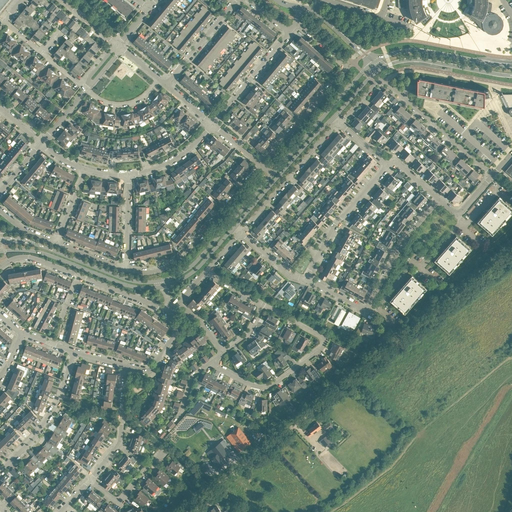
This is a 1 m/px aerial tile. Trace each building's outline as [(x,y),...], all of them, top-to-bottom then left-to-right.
[(32,2),(30,5),(35,9),(40,3),(43,5),(45,5),(47,7),(50,4),(45,0),(32,0),(31,1),(32,2)] [(104,0),(126,18),(134,8),(124,0),(104,0)] [(176,5),(170,0),(168,0),(166,3),(173,9),(176,5)] [(347,0),(353,2),(359,4),(367,6),(367,7),(373,9),(373,8),(377,9),(378,7),(380,0),(347,0)] [(398,0),(398,2),(398,3),(398,8),(410,7),(410,9),(411,12),(411,13),(412,15),(413,17),(414,19),(415,22),(429,14),(428,13),(427,9),(426,9),(425,4),(425,0),(398,0)] [(488,1),(487,0),(471,0),(472,2),(472,3),(471,7),(471,8),(469,12),(469,13),(468,13),(467,13),(466,13),(466,14),(466,15),(466,16),(471,19),(474,22),(475,22),(481,28),(480,28),(484,27),(486,30),(485,31),(486,30),(488,32),(488,33),(489,32),(492,33),(492,34),(492,33),(495,33),(496,34),(496,33),(498,31),(499,32),(499,31),(501,29),(502,29),(501,28),(502,25),(503,25),(502,25),(502,22),(503,22),(502,21),(501,21),(500,19),(501,18),(500,18),(497,16),(498,16),(498,15),(490,12),(491,11),(491,9),(491,8),(491,7),(492,5),(492,4),(488,3),(488,1)] [(47,7),(46,8),(53,13),(50,16),(50,17),(49,19),(48,20),(51,22),(61,10),(58,8),(54,4),(53,5),(50,3),(50,4),(47,7)] [(173,9),(166,3),(163,7),(169,13),(173,9)] [(30,15),(35,9),(30,5),(29,7),(27,6),(21,14),(33,24),(36,21),(33,19),(33,17),(30,15)] [(202,9),(200,11),(210,19),(213,14),(203,5),(201,8),(202,9)] [(169,13),(163,7),(159,12),(166,17),(169,13)] [(241,17),(247,10),(242,7),(237,14),(241,17)] [(68,18),(69,16),(61,10),(51,22),(52,23),(54,25),(56,22),(58,22),(60,19),(66,24),(70,19),(68,18)] [(245,21),(251,14),(247,10),(241,17),(245,21)] [(210,19),(200,11),(198,13),(197,12),(195,14),(206,23),(210,19)] [(166,17),(159,12),(156,16),(163,22),(166,17)] [(33,24),(21,14),(15,21),(16,22),(14,25),(19,29),(24,22),(27,25),(28,25),(31,27),(33,24)] [(206,23),(195,14),(194,16),(195,17),(193,19),(203,27),(206,23)] [(250,24),(255,17),(251,14),(245,21),(250,24)] [(163,22),(156,16),(152,20),(159,26),(163,22)] [(254,27),(259,20),(255,17),(250,24),(254,27)] [(50,25),(52,23),(51,22),(48,20),(49,19),(48,19),(42,25),(39,23),(38,23),(36,21),(33,24),(45,34),(52,26),(50,25)] [(71,39),(81,27),(74,20),(73,21),(70,19),(66,24),(72,29),(70,32),(70,34),(68,36),(70,38),(71,39)] [(203,27),(193,19),(191,21),(190,20),(188,22),(199,31),(203,27)] [(159,26),(152,20),(149,24),(158,32),(161,27),(159,26)] [(258,31),(264,23),(259,20),(254,27),(258,31)] [(199,31),(188,22),(187,24),(188,25),(186,27),(196,35),(199,31)] [(262,34),(268,27),(264,23),(258,31),(262,34)] [(45,34),(33,24),(31,27),(33,29),(33,30),(36,33),(31,39),(36,43),(38,40),(39,41),(45,34)] [(227,26),(223,30),(234,39),(236,37),(234,36),(237,33),(234,30),(233,31),(227,26)] [(88,34),(89,33),(81,27),(71,39),(74,41),(76,39),(77,39),(80,36),(86,41),(87,40),(89,37),(90,37),(90,36),(88,34)] [(196,35),(186,27),(185,30),(183,28),(182,30),(192,39),(196,35)] [(267,37),(272,30),(268,27),(262,34),(267,37)] [(192,39),(182,30),(180,32),(181,33),(179,36),(189,44),(192,39)] [(234,39),(223,30),(220,34),(229,42),(231,40),(232,41),(234,39)] [(277,34),(272,30),(267,37),(271,41),(277,34)] [(5,47),(13,38),(10,36),(8,34),(7,35),(5,33),(0,38),(0,43),(0,44),(1,43),(5,47)] [(229,42),(220,34),(216,38),(227,47),(229,45),(227,44),(229,42)] [(138,46),(144,39),(139,35),(134,42),(138,46)] [(189,44),(179,36),(178,38),(176,37),(175,39),(185,48),(189,44)] [(101,47),(90,37),(89,37),(87,40),(89,42),(89,44),(92,46),(87,52),(92,56),(94,54),(95,55),(101,47)] [(300,48),(305,41),(301,37),(299,40),(296,38),(291,42),(299,49),(300,48)] [(11,53),(19,44),(16,43),(17,42),(15,40),(13,38),(5,47),(9,50),(9,51),(11,53)] [(75,42),(74,41),(71,39),(70,38),(68,40),(67,39),(61,47),(73,57),(75,54),(73,52),(73,50),(70,48),(75,42)] [(227,47),(216,38),(213,42),(222,50),(224,48),(226,49),(227,47)] [(142,49),(148,42),(144,39),(138,46),(142,49)] [(185,48),(175,39),(173,41),(174,42),(172,44),(182,52),(185,48)] [(149,41),(148,42),(142,49),(146,53),(152,46),(153,44),(149,41)] [(304,51),(310,44),(305,41),(300,48),(304,51)] [(222,50),(213,42),(209,47),(220,56),(222,54),(221,53),(222,50)] [(251,43),(249,45),(260,54),(264,50),(254,42),(252,44),(251,43)] [(19,58),(26,49),(24,47),(23,47),(21,46),(19,44),(11,53),(14,55),(15,55),(19,58)] [(308,55),(314,48),(310,44),(304,51),(308,55)] [(260,54),(249,45),(247,47),(249,48),(247,50),(257,58),(260,54)] [(150,56),(156,49),(152,46),(146,53),(150,56)] [(73,57),(61,47),(54,54),(55,55),(53,58),(58,62),(63,56),(66,58),(68,58),(70,60),(73,57)] [(220,56),(209,47),(206,51),(215,59),(217,57),(219,58),(220,56)] [(312,58),(318,52),(314,48),(308,55),(312,58)] [(25,65),(32,56),(30,54),(31,53),(29,52),(29,51),(26,49),(19,58),(23,62),(22,62),(25,65)] [(154,60),(160,53),(156,49),(150,56),(154,60)] [(257,58),(247,50),(245,52),(244,51),(242,53),(253,62),(257,58)] [(215,59),(206,51),(202,55),(213,64),(215,62),(214,61),(215,59)] [(85,67),(91,59),(90,58),(92,56),(87,52),(82,58),(79,56),(77,56),(75,54),(73,57),(85,67)] [(316,62),(322,55),(318,52),(312,58),(316,62)] [(159,63),(164,56),(160,53),(154,60),(159,63)] [(253,62),(242,53),(241,55),(242,56),(240,58),(250,66),(253,62)] [(285,53),(281,57),(288,63),(290,65),(294,60),(292,58),(291,58),(285,53)] [(213,64),(202,55),(199,59),(208,67),(210,65),(212,66),(213,64)] [(320,65),(326,59),(322,55),(316,62),(320,65)] [(32,69),(40,60),(37,58),(37,59),(35,57),(34,58),(32,56),(25,65),(27,67),(28,66),(32,69)] [(163,67),(168,60),(164,56),(159,63),(163,67)] [(78,75),(82,70),(85,67),(73,57),(70,60),(73,62),(73,63),(76,66),(70,72),(75,76),(77,74),(78,75)] [(284,67),(288,63),(281,57),(277,61),(284,67)] [(250,66),(240,58),(238,60),(237,59),(235,61),(246,70),(250,66)] [(208,67),(199,59),(195,63),(206,72),(208,70),(207,69),(208,67)] [(324,69),(330,62),(326,59),(320,65),(324,69)] [(38,76),(46,67),(43,65),(44,65),(42,63),(40,60),(32,69),(36,73),(36,74),(38,76)] [(173,63),(168,60),(163,67),(167,70),(173,63)] [(246,70),(235,61),(234,63),(235,64),(233,67),(243,75),(246,70)] [(284,67),(277,61),(274,65),(281,71),(284,67)] [(334,66),(330,62),(324,69),(328,73),(334,66)] [(281,71),(274,65),(271,69),(277,75),(281,71)] [(46,81),(53,72),(51,70),(49,68),(48,69),(46,67),(38,76),(41,78),(42,77),(46,81)] [(243,75),(233,67),(231,69),(230,68),(228,70),(239,79),(243,75)] [(277,75),(271,69),(267,74),(274,79),(277,75)] [(239,79),(228,70),(227,72),(228,73),(226,75),(236,83),(239,79)] [(52,87),(59,79),(57,77),(58,76),(56,74),(53,72),(46,81),(50,84),(49,85),(52,87)] [(6,77),(2,74),(0,75),(0,83),(2,81),(5,83),(8,79),(9,79),(9,78),(8,77),(7,77),(6,77)] [(274,79),(267,74),(264,78),(271,83),(274,79)] [(185,85),(190,78),(186,75),(180,81),(185,85)] [(236,83),(226,75),(224,77),(223,76),(221,78),(232,87),(236,83)] [(195,82),(190,78),(185,85),(189,89),(195,82)] [(232,87),(221,78),(220,80),(221,81),(219,83),(229,91),(232,87)] [(271,83),(264,78),(260,82),(267,88),(271,83)] [(315,78),(311,83),(318,88),(321,84),(315,78)] [(0,84),(6,90),(12,83),(8,79),(5,83),(2,81),(0,83),(0,84)] [(59,92),(67,83),(64,81),(62,80),(59,79),(52,87),(55,89),(59,92)] [(492,97),(488,89),(487,89),(488,90),(485,91),(485,90),(484,90),(484,92),(426,81),(419,79),(419,81),(418,81),(418,80),(417,93),(418,93),(417,94),(417,96),(481,108),(482,106),(484,107),(485,98),(486,98),(487,98),(488,97),(489,97),(491,96),(491,97),(492,97)] [(193,92),(199,85),(195,82),(189,89),(193,92)] [(13,90),(16,86),(12,83),(6,90),(13,96),(16,92),(13,90)] [(68,101),(75,92),(71,88),(71,87),(69,86),(69,85),(67,83),(59,92),(63,96),(68,101)] [(318,88),(311,83),(307,87),(314,93),(318,88)] [(197,95),(203,89),(199,85),(193,92),(197,95)] [(256,85),(253,89),(262,97),(265,93),(263,92),(263,91),(256,85)] [(17,99),(23,92),(19,88),(19,87),(19,86),(18,86),(17,86),(16,86),(13,90),(16,92),(13,96),(17,99)] [(204,87),(203,89),(197,95),(201,99),(207,92),(208,90),(204,87)] [(314,93),(307,87),(304,91),(311,97),(314,93)] [(259,101),(262,97),(253,89),(249,93),(259,101)] [(381,91),(376,96),(382,101),(387,96),(388,97),(390,94),(386,90),(383,93),(381,91)] [(158,95),(156,97),(165,105),(168,101),(169,101),(171,98),(163,91),(161,94),(160,93),(158,95)] [(311,97),(304,91),(300,95),(307,101),(311,97)] [(27,101),(30,97),(30,96),(30,95),(29,95),(28,95),(27,95),(23,92),(17,99),(21,103),(24,99),(27,101)] [(205,102),(211,95),(207,92),(201,99),(205,102)] [(259,101),(249,93),(246,97),(255,105),(259,101)] [(511,94),(509,94),(506,94),(503,94),(502,94),(509,108),(508,108),(508,109),(507,109),(507,110),(507,111),(507,112),(507,113),(508,113),(508,114),(509,115),(510,115),(511,115),(511,94)] [(215,99),(211,95),(205,102),(210,106),(215,99)] [(307,101),(300,95),(297,99),(303,105),(307,101)] [(378,106),(382,101),(376,96),(372,101),(374,103),(372,106),(378,111),(380,109),(378,106)] [(28,108),(34,101),(30,97),(27,101),(24,99),(21,103),(28,108)] [(165,105),(156,97),(154,100),(152,102),(153,103),(151,104),(159,114),(162,110),(161,109),(165,105)] [(255,105),(246,97),(243,101),(249,107),(250,106),(250,107),(248,109),(255,115),(257,112),(252,109),(255,105)] [(303,105),(297,99),(293,103),(300,109),(303,105)] [(35,108),(38,104),(34,101),(28,108),(34,114),(37,110),(35,108)] [(88,116),(95,107),(93,105),(91,103),(90,104),(86,101),(78,109),(83,113),(84,112),(88,116)] [(300,109),(293,103),(289,107),(296,113),(300,109)] [(39,117),(45,110),(41,106),(41,105),(41,104),(40,104),(39,104),(38,104),(35,108),(37,110),(34,114),(39,117)] [(159,114),(151,104),(149,106),(148,105),(146,107),(146,106),(143,108),(149,118),(154,116),(159,114)] [(288,113),(289,111),(282,105),(277,111),(280,113),(289,121),(292,117),(288,113)] [(372,118),(378,111),(372,106),(370,108),(368,106),(363,111),(372,118)] [(398,119),(406,111),(400,106),(398,109),(396,107),(391,113),(398,120),(398,119)] [(96,124),(102,113),(99,112),(100,111),(98,109),(95,107),(88,116),(92,119),(91,120),(96,124)] [(149,118),(143,108),(140,110),(138,111),(139,112),(136,113),(140,124),(145,122),(144,121),(149,118)] [(54,118),(52,116),(51,116),(52,115),(52,114),(51,113),(50,113),(49,113),(45,110),(39,117),(45,123),(49,119),(50,120),(51,121),(54,118)] [(174,118),(178,121),(181,119),(185,114),(185,113),(183,111),(182,111),(181,110),(176,115),(174,113),(170,118),(172,120),(174,118)] [(372,118),(363,111),(358,116),(361,119),(359,121),(363,124),(363,125),(365,126),(372,118)] [(406,111),(398,119),(404,124),(405,124),(407,125),(411,120),(409,118),(411,116),(406,111)] [(236,117),(236,118),(238,116),(233,112),(226,121),(230,124),(236,117)] [(108,125),(110,114),(107,113),(107,114),(104,113),(104,114),(102,113),(96,124),(103,125),(103,124),(108,125)] [(140,124),(136,113),(133,114),(133,113),(131,114),(130,113),(127,114),(129,125),(135,124),(135,125),(140,124)] [(289,121),(280,113),(276,117),(279,119),(286,125),(289,121)] [(119,128),(119,116),(116,116),(116,115),(114,115),(114,114),(110,114),(108,125),(114,126),(114,127),(119,128)] [(129,125),(127,114),(124,114),(124,115),(121,115),(122,116),(119,116),(119,128),(124,127),(124,126),(129,125)] [(182,130),(191,119),(191,118),(189,116),(189,117),(187,116),(183,121),(181,119),(178,121),(177,124),(178,125),(178,126),(182,130)] [(240,121),(236,118),(236,117),(230,124),(234,127),(240,121)] [(276,117),(273,121),(276,123),(282,129),(286,125),(279,119),(276,117)] [(192,119),(191,119),(182,130),(187,133),(187,132),(190,134),(194,130),(191,128),(196,123),(194,121),(192,119)] [(244,124),(245,122),(241,119),(240,121),(234,127),(238,131),(244,124)] [(363,124),(359,121),(357,119),(352,124),(354,126),(352,128),(358,134),(361,131),(358,129),(363,124)] [(415,130),(421,124),(415,120),(413,122),(411,120),(406,126),(409,129),(411,126),(415,130)] [(282,129),(276,123),(273,121),(268,127),(272,131),(274,129),(279,133),(282,129)] [(69,125),(67,127),(67,128),(72,132),(75,134),(77,136),(80,132),(82,130),(78,125),(76,128),(71,123),(69,125)] [(248,127),(244,124),(238,131),(242,134),(248,127)] [(426,129),(421,124),(415,130),(413,133),(421,139),(426,133),(424,131),(426,129)] [(271,133),(272,131),(268,127),(265,125),(260,131),(263,133),(272,141),(275,137),(271,133)] [(10,130),(6,127),(0,134),(4,138),(10,130)] [(374,137),(377,140),(382,134),(376,129),(375,131),(373,129),(367,136),(370,138),(374,134),(375,135),(374,137)] [(77,136),(75,134),(72,132),(70,134),(65,130),(64,132),(63,131),(61,133),(62,134),(69,141),(71,142),(75,138),(77,136)] [(175,141),(172,135),(170,132),(163,136),(164,139),(169,148),(174,145),(173,142),(175,141)] [(390,137),(384,132),(382,134),(377,140),(381,143),(382,141),(385,143),(390,137)] [(272,141),(263,133),(260,137),(269,145),(272,141)] [(345,147),(351,140),(344,133),(341,136),(339,134),(335,138),(342,144),(341,144),(342,145),(343,145),(344,146),(345,147)] [(428,146),(436,137),(430,133),(428,135),(426,133),(421,139),(428,146)] [(26,142),(28,140),(21,134),(18,137),(20,139),(16,143),(24,149),(27,145),(27,144),(28,144),(26,142)] [(69,141),(62,134),(61,135),(61,134),(59,136),(59,137),(58,138),(63,143),(61,145),(66,149),(68,147),(66,145),(69,141)] [(392,138),(388,142),(389,142),(391,144),(389,145),(393,149),(398,143),(395,140),(397,138),(394,135),(392,138)] [(212,146),(218,140),(213,136),(206,145),(211,148),(212,146)] [(269,145),(260,137),(256,140),(257,141),(259,142),(259,143),(265,148),(269,145)] [(441,142),(436,137),(428,146),(436,153),(441,146),(439,144),(441,142)] [(342,144),(335,138),(333,140),(331,142),(340,150),(344,146),(343,145),(342,145),(341,144),(342,144)] [(169,148),(164,139),(160,141),(164,150),(169,148)] [(214,152),(216,149),(221,143),(218,140),(212,146),(211,148),(210,149),(214,152)] [(164,150),(160,141),(155,144),(160,153),(164,150)] [(259,142),(257,141),(253,145),(262,152),(265,148),(259,143),(259,142)] [(340,150),(331,142),(328,146),(337,154),(340,150)] [(24,149),(16,143),(13,147),(20,153),(24,149)] [(220,153),(225,146),(221,143),(216,149),(220,153)] [(400,152),(404,148),(398,143),(393,149),(396,152),(398,150),(400,152)] [(160,153),(155,144),(150,146),(155,155),(160,153)] [(86,156),(89,147),(84,145),(81,154),(86,156)] [(143,152),(143,153),(142,148),(141,145),(138,145),(138,148),(133,148),(134,158),(139,158),(139,152),(143,152)] [(123,159),(122,149),(117,150),(117,146),(114,146),(113,150),(113,158),(117,158),(118,160),(123,159)] [(155,155),(150,146),(147,148),(147,147),(145,146),(142,148),(143,153),(147,152),(150,158),(155,155)] [(229,149),(225,146),(220,153),(224,156),(229,149)] [(337,154),(328,146),(326,148),(325,150),(331,156),(332,156),(332,157),(333,158),(337,154)] [(446,157),(451,151),(446,146),(443,148),(441,146),(436,153),(439,155),(441,153),(446,157)] [(20,153),(13,147),(9,151),(17,157),(20,153)] [(405,159),(410,153),(404,148),(400,152),(403,154),(401,156),(405,159)] [(113,158),(113,150),(110,149),(110,151),(105,149),(105,151),(102,161),(107,162),(108,159),(113,158)] [(331,156),(325,150),(321,154),(323,156),(321,159),(326,163),(328,161),(330,162),(333,158),(332,157),(332,156),(331,156)] [(17,157),(9,151),(6,155),(13,161),(17,157)] [(456,155),(451,151),(446,157),(451,161),(449,164),(451,166),(456,160),(454,158),(456,155)] [(13,161),(6,155),(4,153),(2,156),(2,157),(1,158),(2,159),(10,166),(13,161)] [(412,162),(417,156),(414,154),(413,156),(410,153),(405,159),(408,162),(410,160),(412,162)] [(377,162),(375,161),(367,154),(365,156),(366,157),(362,161),(364,162),(371,168),(374,164),(375,165),(377,162)] [(197,155),(192,158),(198,165),(201,162),(204,166),(207,164),(203,159),(201,161),(197,155)] [(43,156),(39,160),(46,166),(49,162),(43,156)] [(423,161),(417,156),(412,162),(414,164),(413,166),(416,169),(421,163),(423,161)] [(198,165),(192,158),(188,161),(193,168),(198,165)] [(239,162),(240,163),(241,163),(247,169),(251,165),(242,158),(239,162)] [(10,166),(2,159),(0,162),(0,164),(6,170),(10,166)] [(326,163),(321,159),(319,161),(317,159),(313,163),(320,169),(319,169),(320,170),(323,167),(324,168),(327,168),(329,165),(326,163)] [(461,170),(466,164),(461,159),(458,162),(456,160),(451,166),(454,168),(456,166),(461,170)] [(46,166),(39,160),(35,164),(42,170),(46,166)] [(193,168),(188,161),(184,164),(189,171),(193,168)] [(364,162),(361,167),(367,172),(371,168),(364,162)] [(241,163),(240,163),(237,167),(244,173),(247,169),(241,163)] [(320,169),(313,163),(310,167),(316,173),(319,169),(320,169)] [(426,164),(424,166),(421,163),(416,169),(420,172),(421,171),(424,172),(427,169),(429,167),(426,164)] [(42,170),(35,164),(32,168),(39,174),(42,170)] [(189,171),(184,164),(180,167),(185,174),(189,171)] [(473,171),(471,169),(471,168),(466,164),(461,170),(458,172),(464,177),(467,174),(469,176),(473,171)] [(56,176),(61,168),(56,165),(51,173),(56,176)] [(187,177),(185,174),(180,167),(176,170),(183,180),(187,177)] [(244,173),(237,167),(234,171),(240,177),(244,173)] [(316,173),(310,167),(305,171),(306,172),(306,171),(314,178),(317,174),(316,173)] [(367,172),(361,167),(357,171),(363,176),(367,172)] [(39,174),(32,168),(29,173),(35,178),(39,174)] [(61,178),(65,171),(61,168),(56,176),(61,178)] [(240,177),(234,171),(231,168),(228,172),(230,174),(231,174),(230,175),(237,181),(240,177)] [(360,180),(363,176),(357,171),(355,169),(352,173),(356,177),(354,179),(359,183),(361,181),(360,180)] [(433,174),(427,169),(424,172),(426,174),(424,176),(428,179),(433,174)] [(183,180),(176,170),(172,173),(173,176),(171,177),(177,184),(179,183),(183,180)] [(473,170),(473,171),(469,176),(468,176),(473,180),(471,183),(474,185),(479,179),(477,178),(479,175),(473,170)] [(66,181),(70,173),(65,171),(61,178),(66,181)] [(306,171),(306,172),(303,175),(311,183),(315,179),(314,178),(306,171)] [(392,176),(388,180),(396,186),(401,180),(404,177),(398,172),(396,175),(394,177),(392,176)] [(433,174),(428,179),(432,183),(433,181),(435,183),(439,179),(440,177),(435,172),(433,174)] [(35,178),(29,173),(25,177),(32,183),(35,178)] [(75,176),(70,173),(66,181),(71,184),(75,176)] [(354,179),(349,174),(346,177),(347,178),(344,181),(346,183),(353,189),(356,185),(356,186),(359,183),(354,179)] [(311,183),(303,175),(299,179),(301,182),(299,184),(304,188),(307,190),(312,184),(311,183)] [(166,182),(164,176),(162,176),(159,176),(159,177),(161,187),(166,186),(167,191),(175,189),(173,181),(166,182)] [(32,183),(25,177),(21,181),(28,187),(32,183)] [(162,191),(161,187),(159,177),(158,177),(156,177),(156,178),(154,178),(155,185),(152,186),(154,192),(157,191),(157,192),(162,191)] [(227,179),(224,183),(230,188),(234,184),(227,179)] [(445,184),(439,179),(435,183),(438,185),(436,187),(440,190),(445,184)] [(95,193),(97,181),(96,181),(96,180),(94,180),(93,180),(91,180),(91,185),(84,185),(83,192),(90,193),(90,194),(95,194),(95,193)] [(104,195),(104,188),(101,188),(102,181),(100,181),(100,180),(97,180),(97,181),(95,193),(104,195)] [(154,192),(152,186),(149,186),(148,180),(146,180),(143,180),(143,181),(145,191),(150,190),(151,192),(154,192)] [(392,190),(396,186),(388,180),(384,184),(386,185),(384,188),(390,193),(392,194),(394,192),(392,190)] [(145,191),(143,181),(142,181),(139,181),(139,182),(137,182),(139,189),(136,190),(137,196),(140,195),(140,192),(145,191)] [(112,193),(114,183),(113,183),(113,182),(110,182),(108,182),(107,189),(104,188),(104,195),(107,195),(107,192),(112,193)] [(114,183),(112,193),(118,193),(117,196),(120,197),(121,190),(118,190),(119,183),(117,183),(117,182),(114,182),(114,183)] [(230,188),(224,183),(220,186),(227,192),(230,188)] [(346,183),(343,187),(349,193),(353,189),(346,183)] [(451,189),(445,184),(440,190),(443,193),(445,191),(447,193),(451,189)] [(301,191),(303,189),(298,185),(296,187),(294,185),(290,189),(297,195),(296,195),(297,196),(298,196),(299,197),(300,198),(304,194),(301,191)] [(220,186),(217,190),(224,196),(227,192),(220,186)] [(209,187),(206,191),(214,198),(215,196),(220,200),(224,196),(217,190),(215,189),(213,191),(209,187)] [(349,193),(343,187),(339,192),(345,197),(349,193)] [(384,199),(390,193),(384,188),(383,190),(381,188),(377,192),(384,199)] [(290,189),(287,193),(295,201),(299,197),(298,196),(297,196),(296,195),(297,195),(290,189)] [(457,194),(451,189),(447,193),(449,195),(448,197),(452,200),(457,194)] [(65,200),(67,194),(58,190),(55,196),(65,200)] [(339,192),(337,190),(334,194),(333,193),(331,195),(340,204),(343,201),(342,201),(345,197),(339,192)] [(381,203),(384,199),(377,192),(373,196),(375,198),(373,200),(381,207),(383,205),(381,203)] [(295,201),(287,193),(286,193),(282,197),(283,198),(289,203),(292,205),(295,201)] [(420,193),(416,197),(424,204),(427,199),(420,193)] [(12,210),(19,201),(11,194),(3,203),(12,210)] [(463,200),(457,194),(452,200),(455,203),(457,201),(459,203),(463,200)] [(340,204),(331,195),(328,198),(329,198),(326,202),(328,204),(334,209),(337,206),(338,206),(340,204)] [(424,204),(416,197),(414,195),(408,201),(416,208),(418,206),(420,208),(424,204)] [(62,205),(65,200),(55,196),(53,202),(62,205)] [(511,210),(511,208),(510,207),(499,197),(496,201),(479,220),(481,221),(479,223),(490,233),(491,232),(493,234),(511,213),(511,212),(511,210)] [(209,198),(205,202),(212,208),(215,204),(209,198)] [(289,203),(283,198),(280,202),(286,207),(289,203)] [(82,200),(79,206),(89,210),(91,204),(82,200)] [(381,207),(373,200),(371,202),(370,201),(366,205),(373,211),(377,208),(379,209),(381,207)] [(20,217),(27,208),(19,201),(12,210),(20,217)] [(416,208),(408,201),(403,208),(413,216),(416,212),(414,210),(416,208)] [(60,211),(62,205),(53,202),(51,208),(60,211)] [(212,208),(205,202),(201,206),(208,212),(212,208)] [(287,208),(286,207),(280,202),(276,206),(278,208),(276,210),(281,215),(287,208)] [(326,202),(322,206),(324,208),(331,214),(334,209),(328,204),(326,202)] [(366,205),(362,209),(364,211),(362,213),(370,220),(372,217),(376,213),(373,211),(366,205)] [(87,215),(89,210),(79,206),(77,212),(87,215)] [(208,212),(201,206),(198,210),(205,216),(208,212)] [(322,206),(319,211),(321,212),(327,218),(331,214),(324,208),(322,206)] [(36,215),(27,208),(20,217),(29,224),(29,223),(35,216),(36,215)] [(413,216),(403,208),(397,214),(405,221),(407,219),(409,220),(413,216)] [(205,216),(198,210),(194,215),(195,215),(201,220),(205,216)] [(275,221),(276,221),(281,215),(276,210),(274,212),(272,210),(268,215),(275,220),(274,220),(275,221)] [(324,221),(327,218),(321,212),(319,211),(315,214),(314,213),(312,216),(322,225),(324,222),(324,221)] [(84,221),(87,215),(77,212),(75,218),(84,221)] [(358,213),(355,218),(362,224),(364,226),(368,222),(370,220),(362,213),(360,215),(358,213)] [(397,214),(392,221),(394,223),(402,229),(405,225),(403,223),(405,221),(397,214)] [(195,215),(191,219),(198,225),(202,221),(201,220),(195,215)] [(275,220),(268,215),(266,217),(266,216),(264,218),(271,224),(273,226),(277,222),(276,221),(275,221),(274,220),(275,220)] [(36,226),(39,217),(35,216),(29,223),(36,226)] [(322,225),(312,216),(310,218),(311,219),(308,223),(310,225),(316,230),(319,226),(320,227),(322,225)] [(41,228),(44,219),(39,217),(36,226),(41,228)] [(271,224),(264,218),(261,222),(267,228),(271,224)] [(351,226),(349,228),(359,233),(359,232),(361,230),(365,226),(364,226),(362,224),(355,218),(351,222),(353,223),(351,226)] [(46,230),(49,221),(44,219),(41,228),(46,230)] [(198,225),(191,219),(188,223),(194,229),(198,225)] [(54,223),(49,221),(46,230),(51,232),(54,223)] [(267,228),(261,222),(259,224),(260,225),(258,227),(264,232),(267,228)] [(194,229),(188,223),(184,227),(191,233),(194,229)] [(402,229),(394,223),(391,227),(389,225),(386,229),(389,230),(395,234),(397,232),(399,233),(402,229)] [(310,225),(306,229),(312,234),(316,230),(310,225)] [(191,233),(184,227),(181,231),(187,237),(191,233)] [(264,232),(258,227),(254,231),(256,233),(254,236),(263,243),(265,241),(263,238),(264,237),(263,236),(265,233),(264,232)] [(357,237),(359,235),(347,228),(346,231),(346,232),(344,236),(354,241),(356,237),(357,237)] [(70,239),(74,231),(68,229),(65,237),(70,239)] [(312,234),(306,229),(303,233),(302,233),(309,239),(312,234)] [(394,237),(395,234),(389,230),(386,229),(385,230),(384,230),(383,230),(383,231),(383,232),(384,232),(382,237),(384,238),(393,243),(396,238),(394,237)] [(75,241),(79,233),(74,231),(70,239),(75,241)] [(187,237),(181,231),(177,235),(184,241),(187,237)] [(302,233),(303,233),(301,231),(297,235),(296,234),(294,237),(295,238),(297,239),(304,245),(306,243),(305,242),(309,239),(302,233)] [(80,243),(84,235),(79,233),(75,241),(80,243)] [(85,245),(89,237),(84,235),(80,243),(85,245)] [(184,241),(177,235),(173,240),(180,246),(184,241)] [(282,244),(282,245),(284,242),(280,239),(281,238),(278,236),(270,246),(272,248),(273,247),(276,251),(282,244)] [(351,246),(354,241),(344,236),(341,241),(349,245),(351,246)] [(450,273),(469,252),(468,251),(470,248),(456,236),(453,240),(436,259),(438,260),(436,262),(447,272),(448,271),(450,273)] [(90,247),(94,239),(89,237),(85,245),(90,247)] [(390,248),(393,243),(384,238),(382,243),(379,241),(378,244),(387,249),(388,246),(390,248)] [(99,241),(94,239),(90,247),(96,249),(96,248),(99,241)] [(101,250),(104,242),(99,240),(99,241),(96,248),(101,250)] [(346,250),(349,245),(341,241),(339,246),(346,250)] [(106,252),(109,244),(104,242),(101,250),(106,252)] [(111,254),(114,246),(109,244),(106,252),(111,254)] [(246,255),(252,248),(247,244),(245,246),(242,244),(239,248),(245,254),(246,255)] [(281,254),(286,248),(282,245),(282,244),(276,251),(281,254)] [(385,252),(387,249),(378,244),(376,247),(379,248),(376,253),(385,258),(388,253),(385,252)] [(119,248),(114,246),(111,254),(116,256),(119,248)] [(348,251),(346,250),(339,246),(336,250),(335,249),(334,252),(345,259),(347,256),(346,255),(348,251)] [(245,254),(239,248),(237,251),(236,250),(235,252),(241,258),(245,254)] [(290,252),(286,248),(281,254),(285,258),(290,252)] [(292,250),(290,252),(285,258),(289,261),(288,262),(290,264),(299,254),(297,252),(296,253),(292,250)] [(241,258),(235,252),(231,256),(238,262),(241,258)] [(344,262),(345,259),(334,252),(332,255),(333,256),(331,260),(338,264),(340,265),(343,261),(344,262)] [(382,262),(385,258),(376,253),(372,260),(379,264),(380,261),(382,262)] [(240,264),(238,262),(231,256),(230,258),(228,260),(235,267),(237,268),(240,264)] [(377,266),(379,264),(372,260),(370,259),(368,261),(371,263),(368,267),(377,272),(380,267),(377,266)] [(235,267),(228,260),(224,265),(225,265),(223,267),(226,269),(231,272),(235,267)] [(335,269),(338,264),(331,260),(328,265),(335,269)] [(256,267),(254,265),(249,270),(253,274),(254,272),(258,276),(265,268),(259,263),(256,267)] [(338,270),(335,269),(328,265),(325,270),(335,275),(338,270)] [(374,277),(377,272),(368,267),(366,272),(363,271),(362,273),(364,275),(366,276),(371,278),(372,276),(374,277)] [(8,274),(10,285),(42,280),(43,279),(41,269),(8,274)] [(332,279),(335,275),(325,270),(323,274),(322,274),(320,278),(331,284),(334,280),(332,279)] [(268,279),(271,282),(272,282),(272,281),(273,282),(276,284),(277,285),(280,282),(279,282),(280,281),(279,281),(281,278),(275,273),(273,275),(272,275),(269,272),(260,283),(264,285),(266,283),(265,283),(268,280),(267,280),(268,279)] [(48,283),(52,275),(46,273),(43,281),(48,283)] [(53,285),(57,277),(52,275),(48,283),(53,285)] [(423,290),(425,288),(412,276),(409,280),(392,298),(393,300),(391,302),(403,312),(404,311),(406,313),(425,291),(423,290)] [(58,287),(62,279),(57,277),(53,285),(58,287)] [(353,282),(349,280),(348,279),(349,278),(347,277),(340,289),(343,290),(344,289),(348,292),(353,282)] [(64,289),(67,280),(62,279),(58,287),(64,289)] [(69,291),(72,283),(67,280),(64,289),(69,291)] [(11,287),(4,281),(0,285),(7,291),(11,287)] [(220,286),(213,281),(211,283),(209,281),(207,283),(216,291),(220,286)] [(282,295),(285,291),(292,297),(298,290),(291,284),(288,281),(278,292),(282,295)] [(358,285),(353,282),(348,292),(353,294),(357,287),(358,285)] [(216,291),(207,283),(206,284),(208,286),(206,289),(213,295),(216,291)] [(84,297),(88,289),(82,287),(79,295),(84,297)] [(362,290),(357,287),(353,294),(358,297),(362,290)] [(366,303),(372,291),(368,289),(367,290),(363,288),(362,290),(358,297),(362,299),(361,300),(366,303)] [(89,299),(93,291),(88,289),(84,297),(89,299)] [(213,295),(206,289),(204,291),(201,289),(200,291),(209,299),(213,295)] [(94,301),(98,293),(93,291),(89,299),(94,301)] [(209,299),(200,291),(199,292),(201,294),(199,297),(205,303),(208,305),(211,301),(209,299)] [(312,293),(311,295),(308,293),(308,294),(305,292),(298,304),(302,306),(303,303),(305,305),(306,306),(306,305),(309,307),(311,303),(313,304),(314,303),(315,303),(315,301),(315,300),(314,300),(316,296),(312,293)] [(99,303),(103,294),(98,293),(94,301),(99,303)] [(104,305),(108,296),(103,294),(99,303),(104,305)] [(232,306),(237,297),(232,294),(230,298),(228,296),(225,302),(232,306)] [(112,300),(113,298),(108,296),(104,305),(109,307),(112,300)] [(205,303),(199,297),(197,300),(194,298),(193,299),(200,305),(202,307),(205,303)] [(238,309),(241,303),(238,301),(239,299),(239,298),(238,298),(237,297),(232,306),(234,307),(233,310),(236,312),(238,309)] [(49,298),(46,303),(56,309),(58,304),(49,298)] [(200,305),(193,299),(187,306),(194,311),(196,309),(200,305)] [(320,300),(315,310),(320,313),(324,307),(328,310),(332,303),(325,299),(323,301),(320,300)] [(12,310),(17,303),(13,300),(7,307),(12,310)] [(114,311),(117,302),(112,300),(109,307),(109,309),(114,311)] [(119,312),(122,304),(117,302),(114,311),(119,312)] [(16,314),(22,307),(17,303),(12,310),(16,314)] [(56,309),(46,303),(44,308),(53,313),(56,309)] [(244,312),(249,304),(247,303),(246,303),(245,303),(245,304),(241,303),(238,309),(244,312)] [(124,314),(127,306),(122,304),(119,312),(124,314)] [(249,319),(254,311),(252,309),(253,306),(249,304),(244,312),(242,315),(249,319)] [(129,316),(132,308),(127,306),(124,314),(129,316)] [(342,308),(338,306),(337,308),(334,306),(330,313),(333,315),(331,318),(335,320),(334,323),(338,325),(346,311),(342,309),(342,308)] [(20,317),(26,311),(22,307),(16,314),(20,317)] [(53,313),(44,308),(41,313),(51,318),(53,313)] [(134,318),(137,310),(132,308),(129,316),(134,318)] [(73,309),(72,315),(83,318),(84,312),(73,309)] [(141,310),(136,317),(135,319),(162,337),(169,328),(141,310)] [(24,321),(30,314),(26,311),(20,317),(24,321)] [(212,326),(222,318),(218,311),(215,313),(210,317),(212,319),(209,321),(212,326)] [(354,314),(354,315),(353,317),(350,316),(351,313),(349,312),(341,327),(346,330),(347,328),(351,327),(355,329),(361,318),(354,314)] [(51,318),(41,313),(39,318),(48,323),(51,318)] [(81,323),(83,318),(72,315),(71,320),(81,323)] [(276,324),(278,320),(269,315),(266,321),(271,324),(269,327),(275,330),(278,325),(276,324)] [(48,323),(39,318),(36,322),(46,328),(48,323)] [(227,323),(222,318),(212,326),(213,327),(214,327),(215,327),(216,326),(218,329),(224,325),(227,323)] [(80,328),(81,323),(71,320),(69,325),(80,328)] [(46,328),(36,322),(33,327),(43,333),(46,328)] [(359,326),(356,333),(361,336),(362,332),(374,336),(376,328),(369,326),(369,325),(364,324),(363,328),(359,326)] [(79,333),(80,328),(69,325),(68,330),(79,333)] [(228,331),(224,325),(218,329),(221,332),(219,333),(219,334),(219,335),(220,336),(228,331)] [(283,337),(286,339),(285,341),(285,342),(286,343),(287,343),(288,344),(290,343),(290,342),(291,341),(296,333),(289,330),(288,332),(287,331),(288,330),(284,328),(279,336),(283,338),(283,337)] [(231,329),(228,331),(220,336),(223,341),(226,339),(228,341),(236,335),(231,329)] [(273,332),(267,329),(266,331),(261,329),(258,335),(259,335),(257,338),(263,341),(265,338),(267,340),(270,334),(272,335),(273,332)] [(77,338),(79,333),(68,330),(67,336),(77,338)] [(0,340),(3,342),(9,336),(5,332),(0,337),(0,340)] [(206,340),(208,339),(204,333),(202,335),(201,334),(199,335),(197,333),(194,335),(202,346),(207,342),(206,340)] [(202,346),(194,335),(191,337),(193,340),(191,341),(197,349),(202,346)] [(7,346),(13,339),(9,336),(3,342),(7,346)] [(76,344),(77,338),(67,336),(65,341),(76,344)] [(263,341),(257,338),(255,337),(259,339),(257,343),(255,340),(248,345),(247,345),(247,346),(247,347),(252,354),(257,351),(258,350),(267,344),(270,346),(271,345),(263,341)] [(309,343),(308,342),(309,340),(303,337),(299,344),(295,342),(291,349),(297,352),(299,349),(303,351),(306,345),(308,345),(309,343)] [(197,349),(191,341),(189,343),(187,340),(184,342),(192,353),(197,349)] [(192,353),(184,342),(182,344),(183,347),(181,348),(187,356),(192,353)] [(121,354),(125,345),(120,343),(116,351),(121,354)] [(332,351),(329,356),(333,358),(337,362),(341,366),(343,364),(343,363),(340,359),(337,357),(339,354),(340,355),(343,351),(346,353),(348,350),(348,348),(345,346),(344,348),(335,343),(331,350),(332,351)] [(28,357),(32,347),(27,345),(23,355),(28,357)] [(127,356),(130,347),(125,345),(121,354),(127,356)] [(33,359),(37,349),(32,347),(28,357),(33,359)] [(132,357),(135,349),(130,347),(127,356),(132,357)] [(187,356),(181,348),(180,350),(178,347),(175,349),(183,360),(187,356)] [(38,361),(42,351),(37,349),(33,359),(38,361)] [(137,359),(140,351),(135,349),(132,357),(137,359)] [(183,360),(175,349),(172,352),(174,354),(172,356),(174,358),(170,361),(176,365),(183,360)] [(207,352),(211,357),(216,354),(212,349),(207,352)] [(43,363),(47,353),(42,351),(38,361),(43,363)] [(142,361),(145,353),(140,351),(137,359),(142,361)] [(276,353),(279,356),(275,359),(276,361),(274,362),(275,366),(279,364),(281,367),(287,363),(286,361),(289,358),(286,354),(280,351),(276,353)] [(48,365),(52,355),(47,353),(43,363),(48,365)] [(147,363),(150,355),(145,353),(142,361),(147,363)] [(234,358),(231,360),(235,365),(235,364),(237,367),(242,363),(247,360),(243,355),(241,357),(238,353),(233,356),(234,358)] [(53,367),(57,357),(52,355),(48,365),(53,367)] [(323,360),(317,365),(322,372),(328,368),(329,369),(333,366),(325,356),(322,359),(323,360)] [(62,359),(57,357),(53,367),(58,369),(62,359)] [(173,373),(176,365),(170,361),(168,365),(165,365),(165,367),(162,366),(161,370),(173,373)] [(259,371),(255,374),(259,379),(263,376),(265,379),(272,374),(268,369),(270,367),(266,361),(263,363),(265,366),(259,370),(259,371)] [(78,366),(77,371),(86,374),(87,369),(89,369),(90,365),(82,363),(81,367),(78,366)] [(28,368),(22,366),(18,364),(17,368),(16,367),(14,373),(22,376),(25,377),(28,368)] [(105,373),(104,379),(107,379),(116,380),(117,375),(112,374),(112,371),(113,369),(107,367),(106,370),(106,374),(105,373)] [(310,368),(304,372),(304,373),(310,381),(314,378),(316,380),(321,377),(317,372),(315,369),(312,371),(310,368)] [(171,379),(173,373),(161,370),(160,373),(163,374),(162,376),(171,379)] [(20,381),(22,376),(14,373),(12,378),(20,381)] [(202,375),(197,383),(205,387),(211,375),(206,373),(204,376),(202,375)] [(54,381),(52,381),(53,378),(45,375),(44,378),(45,378),(43,383),(52,386),(54,381)] [(211,390),(215,381),(212,379),(213,378),(213,377),(212,376),(211,375),(205,387),(211,390)] [(296,378),(288,384),(294,393),(302,387),(304,390),(309,387),(304,381),(300,375),(297,377),(299,380),(298,381),(296,378)] [(170,385),(171,379),(162,376),(161,378),(158,378),(157,381),(170,385)] [(18,386),(20,381),(12,378),(10,382),(18,386)] [(168,391),(170,385),(157,381),(156,384),(159,385),(158,388),(168,391)] [(217,393),(223,382),(221,381),(220,381),(219,381),(219,383),(215,381),(211,390),(217,393)] [(17,389),(18,386),(10,382),(8,388),(9,388),(7,390),(16,396),(19,392),(17,389)] [(50,391),(52,386),(43,383),(41,382),(41,384),(43,385),(42,388),(50,391)] [(225,394),(228,388),(226,387),(227,384),(223,382),(217,393),(224,397),(225,394)] [(231,385),(227,394),(234,398),(234,397),(237,399),(241,391),(238,389),(239,389),(231,385)] [(273,396),(275,399),(273,401),(275,404),(276,406),(281,402),(284,399),(287,404),(292,400),(289,396),(290,395),(285,386),(282,389),(284,392),(283,393),(281,390),(273,396)] [(50,391),(42,388),(40,387),(38,393),(40,393),(48,396),(50,391)] [(166,396),(168,391),(158,388),(158,390),(155,389),(154,392),(166,396)] [(16,396),(7,390),(6,393),(5,392),(1,396),(8,402),(10,399),(14,401),(16,396)] [(164,402),(166,396),(154,392),(153,396),(155,397),(155,399),(164,402)] [(46,401),(48,396),(40,393),(38,398),(46,401)] [(79,400),(80,395),(72,393),(71,398),(74,399),(74,402),(80,403),(81,400),(79,400)] [(249,405),(254,396),(248,393),(246,396),(243,394),(238,403),(244,406),(246,403),(249,405)] [(8,402),(1,396),(0,397),(0,401),(4,406),(6,408),(10,404),(8,402)] [(44,407),(46,401),(38,398),(36,403),(44,407)] [(162,410),(164,402),(155,399),(154,400),(151,399),(150,403),(162,410)] [(259,406),(257,406),(257,411),(266,411),(266,400),(259,400),(259,406)] [(112,407),(112,402),(104,401),(104,406),(102,406),(101,409),(107,410),(108,407),(112,407)] [(42,412),(44,407),(36,403),(33,410),(39,416),(41,411),(42,412)] [(157,415),(162,410),(150,403),(148,406),(150,408),(149,409),(157,415)] [(157,415),(149,409),(148,410),(145,408),(143,411),(153,420),(157,415)] [(31,410),(31,411),(27,414),(33,421),(37,417),(31,410)] [(153,420),(143,411),(141,414),(143,416),(141,418),(142,419),(140,421),(145,426),(147,423),(148,424),(153,420)] [(62,419),(61,422),(69,427),(72,422),(74,424),(76,420),(64,413),(62,418),(62,419)] [(33,421),(27,414),(23,418),(29,425),(33,421)] [(29,425),(23,418),(19,422),(26,428),(29,425)] [(104,423),(101,428),(109,433),(112,428),(108,425),(109,423),(104,419),(102,422),(104,423)] [(26,428),(19,422),(15,426),(22,432),(26,428)] [(66,431),(69,427),(61,422),(59,424),(58,424),(55,429),(66,436),(68,433),(66,431)] [(322,428),(318,422),(314,425),(315,425),(309,430),(310,432),(307,434),(309,437),(322,428)] [(329,423),(323,427),(326,431),(332,426),(329,423)] [(109,433),(101,428),(98,432),(106,437),(109,433)] [(250,443),(240,430),(239,428),(228,437),(239,451),(250,443)] [(14,429),(10,433),(16,439),(20,435),(14,429)] [(66,436),(55,429),(52,433),(53,435),(51,437),(60,442),(62,438),(64,439),(66,436)] [(106,437),(98,432),(95,437),(102,441),(103,439),(105,439),(106,437)] [(16,439),(10,433),(6,436),(12,443),(16,439)] [(146,437),(140,435),(136,433),(135,437),(132,436),(130,441),(143,446),(146,437)] [(328,434),(320,441),(325,448),(331,443),(336,448),(338,446),(335,443),(333,441),(334,441),(328,434)] [(12,443),(6,436),(2,440),(8,446),(12,443)] [(57,447),(60,442),(51,437),(50,439),(48,440),(45,444),(56,453),(59,448),(57,447)] [(102,441),(95,437),(92,441),(100,446),(101,445),(101,443),(102,441)] [(8,446),(2,440),(0,442),(0,445),(5,450),(8,446)] [(100,446),(92,441),(90,440),(87,444),(89,446),(96,450),(97,448),(99,448),(100,446)] [(211,450),(207,453),(211,458),(218,468),(226,462),(222,457),(223,457),(222,456),(227,451),(231,448),(224,440),(221,443),(220,442),(211,450)] [(140,454),(143,446),(130,441),(128,447),(130,448),(129,451),(134,452),(140,454)] [(56,453),(45,444),(42,448),(42,449),(40,451),(47,458),(51,455),(52,456),(56,453)] [(89,446),(86,450),(94,455),(95,454),(95,452),(96,450),(89,446)] [(192,452),(189,448),(184,452),(187,456),(192,452)] [(94,455),(86,450),(84,449),(81,453),(90,459),(92,457),(93,457),(94,455)] [(47,458),(40,451),(38,453),(36,453),(33,457),(42,466),(45,464),(43,462),(47,458)] [(90,459),(81,453),(78,458),(79,458),(77,461),(82,464),(84,462),(87,464),(90,459)] [(125,454),(121,458),(129,465),(131,463),(133,465),(137,460),(132,456),(130,459),(125,454)] [(42,466),(33,457),(29,460),(29,462),(27,464),(34,471),(38,467),(39,469),(42,466)] [(129,465),(121,458),(117,463),(123,468),(121,470),(124,473),(126,471),(127,471),(128,471),(129,471),(130,471),(131,470),(132,468),(129,465)] [(167,465),(165,467),(174,475),(176,472),(177,473),(178,473),(179,471),(179,470),(178,470),(180,468),(184,471),(186,468),(179,462),(177,464),(173,461),(169,466),(167,465)] [(77,469),(79,467),(75,463),(72,465),(73,466),(69,471),(76,476),(80,471),(77,469)] [(34,471),(27,464),(25,466),(23,466),(20,469),(26,476),(24,478),(29,483),(33,479),(31,477),(32,476),(30,475),(34,471)] [(159,473),(155,478),(164,485),(166,483),(167,483),(168,483),(169,482),(169,481),(168,480),(170,478),(160,469),(158,472),(159,473)] [(76,476),(69,471),(65,476),(72,481),(76,476)] [(124,478),(118,473),(116,476),(111,471),(107,475),(115,482),(119,478),(122,481),(124,478)] [(3,483),(0,485),(0,491),(2,493),(8,487),(4,482),(10,476),(7,473),(0,480),(3,483)] [(111,487),(115,482),(107,475),(103,480),(107,483),(106,484),(104,486),(111,492),(114,489),(111,487)] [(72,481),(65,476),(61,481),(68,486),(72,481)] [(147,482),(143,487),(152,494),(154,492),(155,492),(156,492),(157,491),(157,490),(156,489),(158,487),(148,479),(146,481),(147,482)] [(68,486),(61,481),(55,488),(62,493),(68,486)] [(15,494),(8,487),(2,493),(8,500),(15,494)] [(56,501),(62,493),(55,488),(49,495),(56,501)] [(90,503),(97,494),(92,491),(88,496),(85,494),(84,497),(82,495),(80,498),(82,499),(84,501),(86,499),(90,503)] [(139,494),(135,499),(143,506),(145,503),(146,504),(147,504),(148,502),(148,501),(147,501),(149,498),(140,491),(138,493),(139,494)] [(15,506),(21,500),(15,494),(8,500),(15,506)] [(97,509),(102,503),(100,501),(102,498),(97,494),(90,503),(88,505),(95,511),(97,509)] [(56,501),(49,495),(45,500),(45,499),(42,502),(47,506),(49,503),(52,506),(56,501)] [(22,511),(28,507),(23,503),(25,501),(25,500),(23,499),(21,500),(15,506),(20,511),(22,511)]
